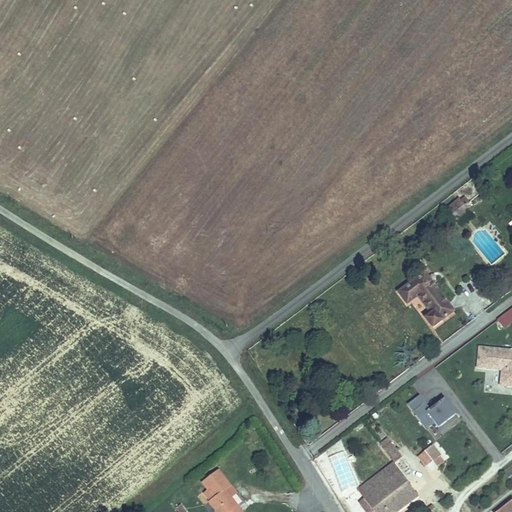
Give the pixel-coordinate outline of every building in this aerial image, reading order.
[(466,195),(460,199),(466,208),(472,203),(466,195)] [(460,199),(448,208),(457,221),(469,212),(466,208),(460,199)] [(425,272),(399,290),(406,301),(416,294),(430,313),(426,316),(432,325),(452,311),(425,272)] [(511,306),(496,319),(503,329),(511,322),(511,306)] [(511,350),(482,346),(479,366),(504,370),(501,385),(511,386),(511,350)] [(431,412),(419,397),(409,406),(426,429),(434,423),(438,427),(455,415),(445,401),(431,412)] [(437,463),(444,472),(450,467),(444,458),(437,463)] [(358,489),(364,497),(399,473),(394,464),(358,489)] [(219,470),(202,482),(214,499),(210,502),(217,511),(242,511),(226,490),(230,486),(219,470)] [(399,473),(364,497),(373,511),(398,511),(418,498),(399,473)] [(373,511),(364,497),(359,501),(366,511),(373,511)] [(511,511),(511,502),(500,511),(511,511)]
